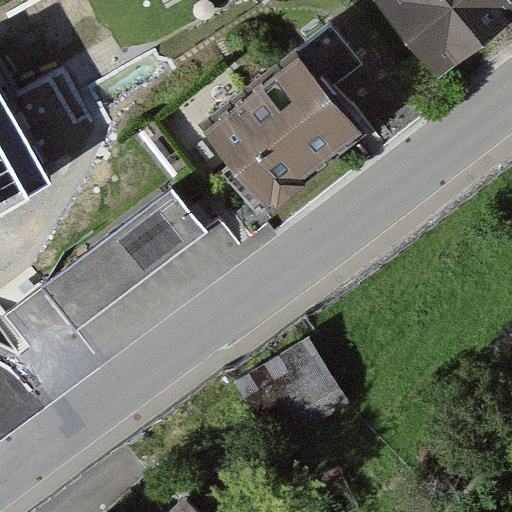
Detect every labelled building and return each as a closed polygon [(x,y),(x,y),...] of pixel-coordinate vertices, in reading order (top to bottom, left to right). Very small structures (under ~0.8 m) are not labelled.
[(511,0),(369,0),(442,88),(511,30),(511,0)] [(290,52),(194,133),(269,220),(364,138),(290,52)] [(0,205),(53,176),(0,80),(0,205)] [(77,325),(221,218),(185,170),(42,278),(77,325)] [(243,378),(292,440),(355,390),(306,328),(243,378)]
